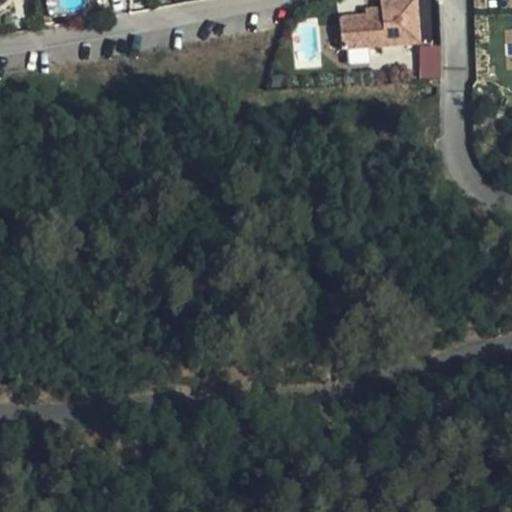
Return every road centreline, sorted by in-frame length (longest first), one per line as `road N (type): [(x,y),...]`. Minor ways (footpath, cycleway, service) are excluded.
road 1 (residential): [(511,355),(277,410),(0,425)]
road 2 (residential): [(0,70),(166,41),(284,0)]
road 3 (residential): [(511,248),(465,192),(451,150),(449,120),(462,70),(455,0)]
